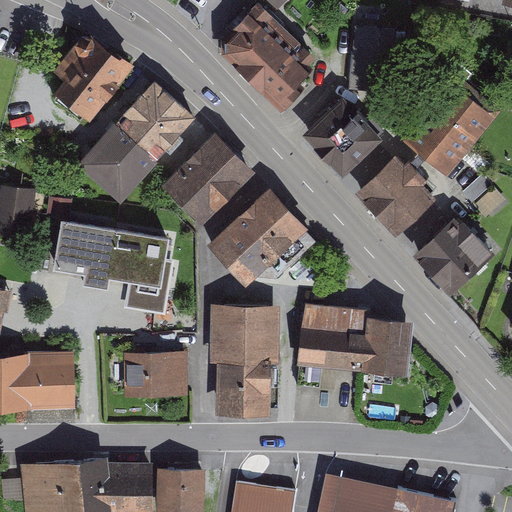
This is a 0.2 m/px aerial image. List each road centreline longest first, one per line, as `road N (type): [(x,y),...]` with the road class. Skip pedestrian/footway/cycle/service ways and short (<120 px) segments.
road 1 (secondary): [(102,0),(196,64),(511,404)]
road 2 (residential): [(511,445),(0,437)]
